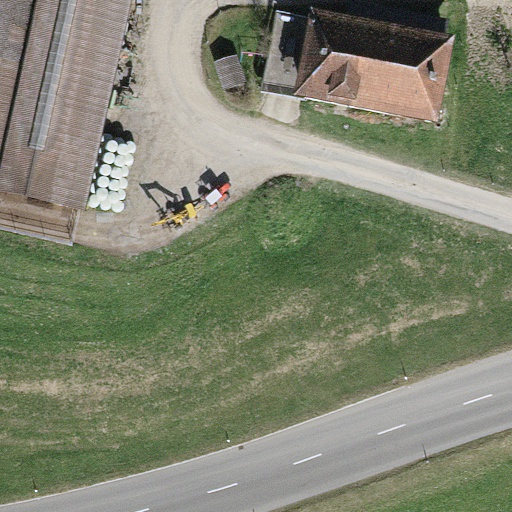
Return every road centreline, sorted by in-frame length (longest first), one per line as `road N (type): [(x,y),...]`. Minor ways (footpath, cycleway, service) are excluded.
road 1 (track): [(511,217),(231,125),(192,92),(182,58),(187,16),(204,0)]
road 2 (tertiary): [(127,511),(511,389)]
